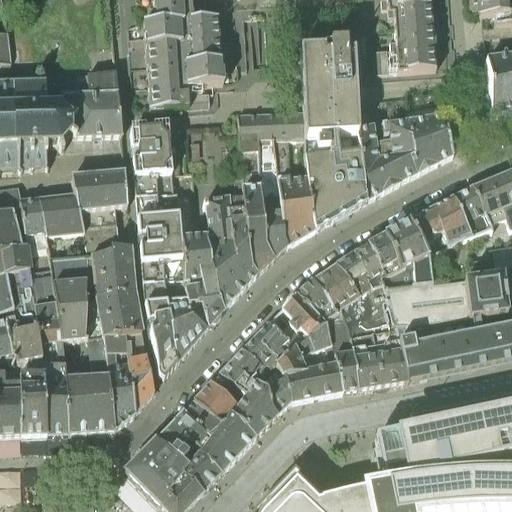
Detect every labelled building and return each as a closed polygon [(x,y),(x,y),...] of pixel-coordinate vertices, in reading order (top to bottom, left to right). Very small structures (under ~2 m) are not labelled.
[(151,0),(153,27),(142,27),(148,116),(208,112),(207,99),(186,100),(186,92),(222,89),(219,46),(218,22),(198,24),(197,16),(191,16),(190,0),(384,0),(385,4),(380,4),(380,12),(380,14),(386,14),(387,22),(392,21),(393,33),(394,46),(388,47),(389,57),(395,56),(396,78),(435,76),(430,9),(424,9),(423,0),(151,0)] [(511,0),(474,0),(475,6),(478,6),(479,21),(493,20),(494,31),(499,31),(511,30),(511,29),(511,0)] [(511,41),(511,30),(499,31),(494,31),(481,32),(483,43),(511,41)] [(0,68),(11,68),(7,37),(0,37),(0,68)] [(365,208),(357,135),(355,104),(353,104),(348,73),(350,73),(347,57),(345,57),(345,47),(328,48),(329,58),(323,59),(323,54),(305,55),(302,75),(304,75),(304,107),(302,107),(302,118),(304,145),(304,167),(305,179),(306,185),(314,236),(338,223),(365,208)] [(511,117),(511,63),(484,67),(487,96),(489,124),(511,117)] [(77,139),(76,143),(121,142),(115,77),(86,80),(75,81),(77,93),(44,94),(45,111),(57,111),(59,105),(61,107),(62,107),(60,112),(69,122),(74,119),(76,123),(71,125),(72,137),(77,139)] [(70,141),(76,143),(77,139),(72,137),(71,125),(76,123),(74,119),(69,122),(60,112),(62,107),(61,107),(59,105),(57,111),(45,111),(44,94),(44,90),(46,87),(45,85),(42,87),(28,88),(28,84),(25,84),(25,88),(15,88),(14,85),(10,85),(11,88),(0,88),(0,176),(14,176),(18,180),(21,177),(21,174),(29,174),(29,177),(31,177),(31,174),(44,173),(46,176),(48,175),(47,173),(46,152),(58,152),(60,157),(64,156),(61,150),(70,141)] [(288,145),(304,145),(302,118),(237,120),(238,142),(238,161),(256,160),(257,141),(271,141),(271,145),(288,145)] [(408,127),(415,181),(452,162),(445,138),(443,121),(408,127)] [(398,189),(415,181),(408,127),(388,130),(390,147),(374,149),(372,132),(357,135),(365,208),(398,190),(398,189)] [(133,181),(171,179),(167,140),(165,140),(165,135),(129,138),(133,181)] [(273,265),(286,253),(278,217),(276,187),(271,145),(271,141),(257,141),(256,160),(257,180),(265,250),(273,265)] [(286,253),(314,236),(306,185),(290,186),(288,145),(271,145),(276,187),(278,217),(286,253)] [(257,180),(256,160),(238,161),(239,180),(242,202),(248,250),(256,280),(273,265),(265,250),(257,180)] [(109,253),(118,253),(115,215),(127,213),(124,179),(124,176),(97,179),(71,181),(72,199),(74,199),(82,239),(85,260),(89,260),(110,259),(109,253)] [(471,194),(489,231),(504,225),(508,238),(511,236),(511,178),(511,177),(471,194)] [(134,202),(172,199),(171,179),(133,181),(134,202)] [(40,254),(48,253),(46,243),(39,204),(20,206),(18,194),(0,196),(0,218),(12,215),(20,214),(24,241),(24,251),(27,250),(28,256),(40,254)] [(491,235),(489,231),(471,194),(463,198),(452,204),(472,242),(479,240),(491,235)] [(39,204),(46,243),(66,241),(82,239),(74,199),(72,199),(56,201),(39,204)] [(137,224),(178,221),(176,199),(172,199),(134,202),(137,224)] [(223,315),(256,280),(248,250),(242,202),(204,207),(208,241),(205,241),(218,308),(223,315)] [(407,228),(426,262),(437,257),(431,244),(441,239),(448,253),(472,242),(452,204),(407,228)] [(0,218),(0,256),(21,252),(12,215),(0,218)] [(138,246),(180,243),(178,221),(137,224),(138,246)] [(413,291),(415,291),(432,289),(429,262),(426,262),(407,228),(382,241),(400,275),(384,282),(381,284),(385,294),(413,291)] [(214,325),(223,315),(218,308),(205,241),(180,244),(182,265),(184,288),(185,306),(186,313),(194,312),(200,310),(206,334),(214,325)] [(384,282),(400,275),(382,241),(366,250),(384,282)] [(182,265),(180,244),(180,243),(138,246),(140,268),(182,265)] [(0,279),(4,279),(30,273),(31,273),(28,256),(27,250),(24,251),(21,252),(0,256),(0,279)] [(381,284),(384,282),(366,250),(353,258),(365,280),(363,281),(368,296),(370,295),(383,291),(381,284)] [(92,278),(132,275),(130,252),(118,253),(109,253),(110,259),(89,260),(92,278)] [(352,293),(363,281),(365,280),(353,258),(343,265),(343,264),(336,269),(352,293)] [(110,423),(103,342),(101,342),(97,322),(94,301),(92,278),(89,260),(85,260),(48,263),(52,289),(53,299),(55,319),(58,348),(61,348),(72,347),(86,345),(91,382),(83,383),(79,383),(65,384),(62,384),(68,442),(85,441),(87,441),(113,439),(110,423)] [(141,291),(184,288),(182,265),(140,268),(141,291)] [(360,302),(368,296),(363,281),(352,293),(336,269),(311,286),(335,319),(337,318),(360,303),(360,302)] [(45,443),(41,381),(28,381),(27,368),(41,365),(39,350),(37,332),(33,301),(30,273),(4,279),(14,322),(2,325),(2,327),(13,361),(18,369),(20,373),(18,381),(19,390),(19,444),(45,443)] [(94,301),(134,297),(132,275),(92,278),(94,301)] [(0,327),(2,327),(2,325),(14,322),(4,279),(0,279),(0,327)] [(469,322),(506,317),(501,281),(464,286),(469,322)] [(326,326),(335,319),(311,286),(295,300),(321,329),(326,326)] [(423,384),(475,373),(511,365),(511,316),(506,317),(469,322),(464,286),(446,289),(415,294),(415,291),(413,291),(385,294),(382,294),(394,335),(396,348),(415,344),(423,384)] [(163,308),(185,306),(184,288),(141,291),(144,309),(163,308)] [(405,389),(405,388),(399,357),(396,348),(394,335),(382,294),(385,294),(383,291),(370,295),(368,296),(373,315),(375,338),(379,360),(385,392),(405,389)] [(370,394),(385,392),(379,360),(375,338),(373,315),(368,296),(360,302),(360,303),(337,318),(348,336),(351,354),(364,352),(365,362),(370,394)] [(97,322),(138,317),(134,297),(94,301),(97,322)] [(45,443),(68,442),(62,384),(58,348),(55,319),(53,299),(33,301),(37,332),(39,350),(55,349),(57,371),(40,371),(41,381),(45,443)] [(292,354),(321,329),(295,300),(294,300),(293,302),(287,308),(288,308),(283,313),(283,312),(282,314),(267,329),(292,354)] [(192,352),(206,334),(199,311),(194,312),(186,313),(185,306),(163,308),(175,372),(192,352)] [(172,376),(175,372),(163,308),(144,309),(158,382),(159,382),(163,386),(171,376),(172,376)] [(97,322),(101,342),(103,342),(123,340),(125,340),(142,338),(138,317),(97,322)] [(342,399),(357,396),(352,358),(351,354),(348,336),(337,318),(335,319),(326,326),(325,330),(332,352),(333,360),(335,370),(334,370),(342,399)] [(342,399),(334,370),(306,375),(299,362),(332,352),(325,330),(326,326),(321,329),(292,354),(278,366),(271,372),(282,386),(290,409),(342,399)] [(0,444),(19,444),(19,390),(18,381),(20,373),(18,369),(13,361),(2,327),(0,327),(0,444)] [(278,366),(292,354),(267,329),(254,343),(278,366)] [(114,439),(134,421),(126,370),(115,371),(114,359),(126,358),(123,340),(103,342),(110,423),(113,439),(114,439)] [(126,370),(134,421),(153,398),(146,363),(132,366),(130,346),(126,346),(125,340),(123,340),(126,358),(126,370)] [(271,372),(278,366),(254,343),(241,356),(266,378),(271,372)] [(407,387),(423,384),(415,344),(396,348),(399,357),(405,388),(406,388),(406,389),(407,388),(407,387)] [(370,394),(365,362),(364,352),(351,354),(352,358),(357,396),(370,394)] [(218,380),(245,404),(266,378),(241,356),(218,380)] [(275,423),(276,422),(272,418),(264,400),(282,386),(271,372),(266,378),(245,404),(237,415),(230,423),(255,445),(257,443),(256,443),(261,438),(261,439),(263,437),(263,436),(267,432),(268,432),(270,430),(269,430),(273,425),(274,425),(276,424),(275,423)] [(237,415),(245,404),(218,380),(208,390),(237,415)] [(276,422),(290,409),(282,386),(264,400),(272,418),(276,422)] [(230,423),(237,415),(208,390),(192,408),(216,430),(220,434),(230,423)] [(511,511),(511,407),(408,428),(409,435),(373,443),(377,461),(374,461),(377,476),(380,475),(382,486),(383,486),(384,489),(404,485),(405,490),(383,492),(358,497),(316,509),(312,505),(316,501),(317,503),(319,501),(292,476),(259,511),(511,511)] [(205,441),(216,430),(192,408),(181,419),(205,441)] [(182,482),(201,461),(194,454),(205,441),(181,419),(171,429),(172,429),(138,463),(125,476),(128,479),(125,482),(147,504),(154,511),(162,511),(170,503),(166,500),(182,482)] [(201,461),(220,481),(255,445),(230,423),(220,434),(216,430),(205,441),(194,454),(201,461)] [(202,500),(220,481),(201,461),(182,482),(202,500)] [(190,511),(202,500),(182,482),(166,500),(170,503),(162,511),(190,511)]
